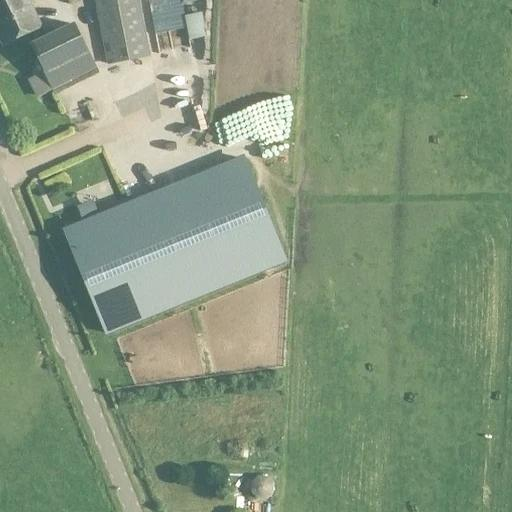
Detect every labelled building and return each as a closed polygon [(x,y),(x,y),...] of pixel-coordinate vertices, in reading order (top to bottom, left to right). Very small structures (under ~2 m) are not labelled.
[(0,0),(0,39),(3,46),(43,27),(29,0),(0,0)] [(95,0),(105,49),(108,64),(149,56),(138,0),(95,0)] [(201,34),(196,10),(185,13),(189,37),(201,34)] [(32,47),(33,49),(44,72),(44,73),(53,92),(98,70),(88,51),(75,25),(32,47)] [(101,159),(53,179),(57,191),(106,171),(101,159)] [(64,232),(73,255),(146,225),(137,203),(64,232)] [(267,471),(250,471),(249,511),(266,511),(267,471)]
